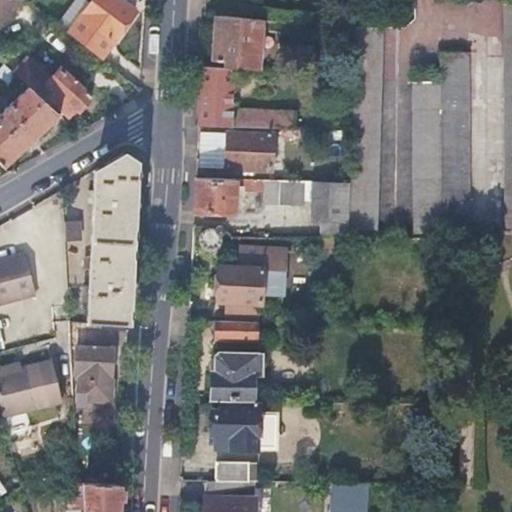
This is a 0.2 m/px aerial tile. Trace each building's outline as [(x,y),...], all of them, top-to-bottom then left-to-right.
[(0,0),(0,28),(21,0),(0,0)] [(94,0),(71,31),(102,55),(135,11),(120,0),(94,0)] [(511,0),(500,0),(504,232),(511,232),(511,0)] [(258,19),(213,18),(212,61),(224,62),(224,69),(231,70),(258,70),(258,19)] [(375,115),(378,32),(352,30),(351,74),(350,115),(375,115)] [(383,32),(378,32),(375,115),(350,115),(349,130),(347,185),(346,241),(374,241),(383,32)] [(439,236),(460,236),(466,236),(465,52),(438,52),(437,82),(412,81),(412,238),(439,238),(439,236)] [(30,87),(52,107),(55,104),(69,117),(76,109),(79,112),(93,96),(62,69),(53,79),(29,57),(14,73),(30,87)] [(224,69),(197,69),(194,128),(197,129),(269,129),(269,116),(236,114),(235,117),(230,117),(231,70),(224,69)] [(0,162),(5,168),(60,115),(52,107),(30,87),(0,115),(0,162)] [(270,138),(224,136),(223,168),(269,170),(270,138)] [(123,155),(95,171),(85,323),(127,325),(137,165),(123,155)] [(234,181),(193,180),(191,214),(233,215),(234,181)] [(265,193),(266,182),(245,181),(245,193),(265,193)] [(332,241),(346,241),(347,185),(312,184),(311,224),(321,225),(321,240),(332,241)] [(78,225),(64,226),(65,242),(80,242),(78,225)] [(211,233),(210,231),(207,230),(205,230),(203,230),(201,231),(199,233),(199,236),(199,238),(200,240),(202,242),(204,243),(207,243),(209,242),(211,240),(212,238),(212,235),(211,233)] [(321,240),(320,240),(320,253),(332,253),(332,241),(321,240)] [(236,271),(216,270),(214,303),(257,306),(257,297),(281,297),(282,251),(237,250),(236,271)] [(0,259),(0,304),(34,296),(25,254),(0,259)] [(405,290),(405,274),(375,273),(375,290),(405,290)] [(253,343),(253,325),(214,325),(214,343),(253,343)] [(108,349),(74,348),(73,375),(77,376),(77,392),(87,392),(87,402),(109,401),(109,382),(107,382),(108,349)] [(209,378),(208,400),(244,401),(245,375),(254,375),(254,359),(214,357),(212,378),(209,378)] [(0,374),(0,413),(1,418),(60,403),(49,363),(0,374)] [(219,407),(218,415),(209,415),(208,437),(213,438),(213,450),(271,450),(272,416),(253,416),(253,407),(219,407)] [(212,483),(243,484),(243,466),(213,465),(212,483)] [(116,511),(118,485),(75,483),(76,494),(82,494),(85,511),(116,511)] [(250,511),(253,484),(252,484),(243,484),(212,483),(204,483),(203,500),(202,511),(250,511)] [(362,511),(364,485),(327,485),(325,511),(362,511)]
